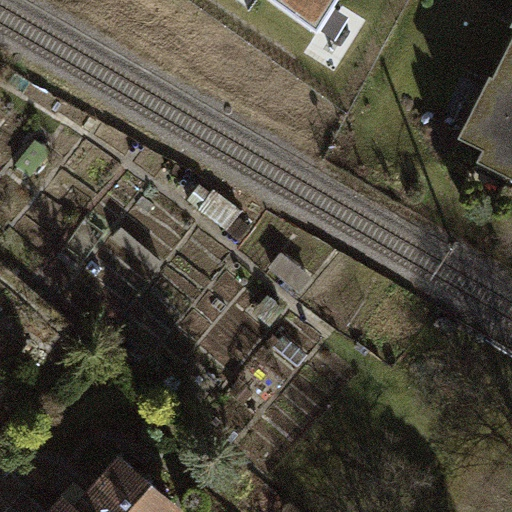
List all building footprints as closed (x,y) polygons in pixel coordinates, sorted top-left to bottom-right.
[(273,0),(318,32),(338,0),(273,0)] [(511,43),(494,79),(492,77),(463,135),(511,159),(511,43)] [(0,372),(15,354),(0,341),(0,372)] [(65,508),(70,511),(168,511),(173,508),(111,455),(93,476),(65,508)] [(70,511),(65,508),(54,498),(42,511),(70,511)]
